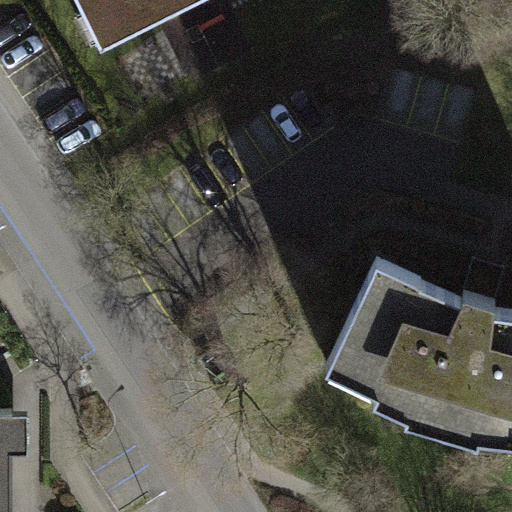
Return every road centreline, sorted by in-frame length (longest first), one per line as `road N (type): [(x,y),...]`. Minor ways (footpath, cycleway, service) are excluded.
road 1 (unknown): [(110,335),(280,170),(337,146),(379,141),(442,168),(453,182)]
road 2 (residential): [(224,511),(0,176)]
